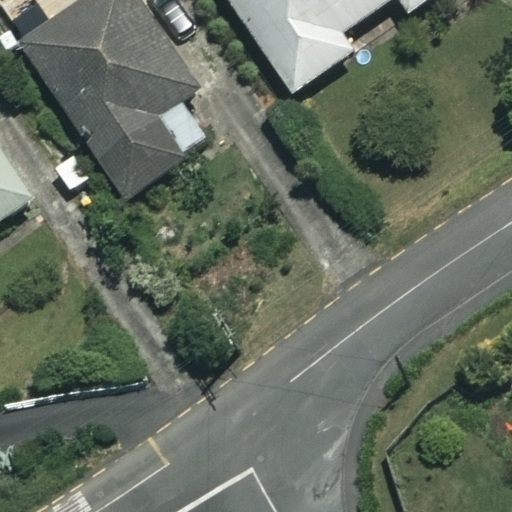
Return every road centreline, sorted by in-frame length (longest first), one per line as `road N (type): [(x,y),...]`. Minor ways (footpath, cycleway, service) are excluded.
road 1 (residential): [(511,222),(227,428)]
road 2 (residential): [(227,428),(87,511)]
